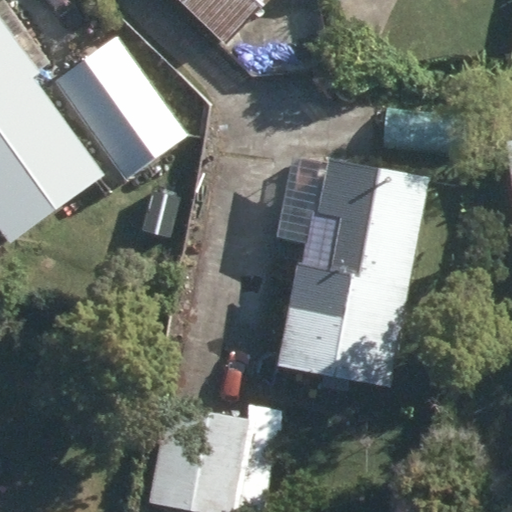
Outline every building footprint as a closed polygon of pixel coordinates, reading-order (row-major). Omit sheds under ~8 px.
[(173,0),(228,51),(276,0),(173,0)] [(0,232),(12,248),(106,180),(35,82),(41,77),(0,20),(0,232)] [(51,88),(118,185),(190,137),(122,39),(51,88)] [(321,388),(347,393),(348,384),(391,392),(429,181),(328,163),(310,268),(299,267),(280,373),(322,381),(321,388)] [(146,229),(109,210),(84,259),(121,277),(146,229)] [(151,508),(175,511),(265,511),(280,432),(250,427),(252,421),(169,406),(151,508)] [(443,466),(472,469),(476,438),(447,435),(443,466)]
